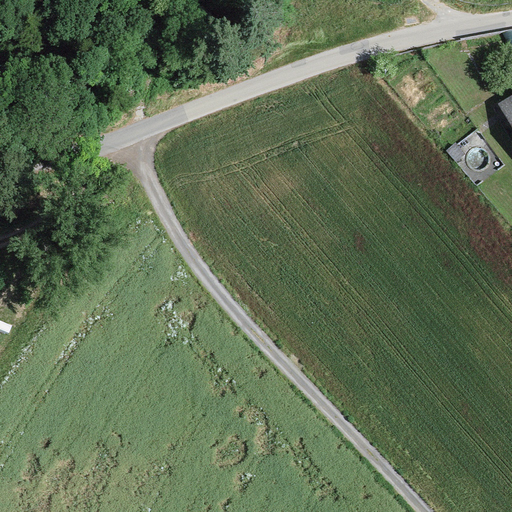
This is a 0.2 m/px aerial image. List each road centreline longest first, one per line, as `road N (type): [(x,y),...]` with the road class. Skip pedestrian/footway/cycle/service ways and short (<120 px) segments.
road 1 (track): [(168,0),(136,119),(141,175),(226,301),(431,511)]
road 2 (unclassified): [(0,162),(47,163),(463,25),(511,16)]
road 3 (unknown): [(0,249),(45,230),(139,159)]
